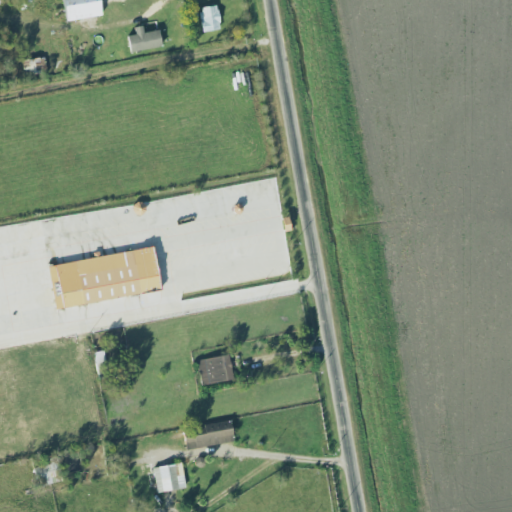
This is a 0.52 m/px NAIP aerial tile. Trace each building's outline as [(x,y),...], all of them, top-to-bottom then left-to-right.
[(66,0),(70,21),(106,16),(103,0),(66,0)] [(205,32),(224,30),(220,5),(202,8),(205,32)] [(164,47),(161,30),(147,32),(146,26),(138,27),(139,34),(130,36),(132,52),(164,47)] [(51,263),(57,307),(164,291),(158,247),(51,263)] [(235,378),(230,353),(199,359),(203,385),(235,378)] [(189,487),(184,461),(155,467),(160,492),(189,487)]
